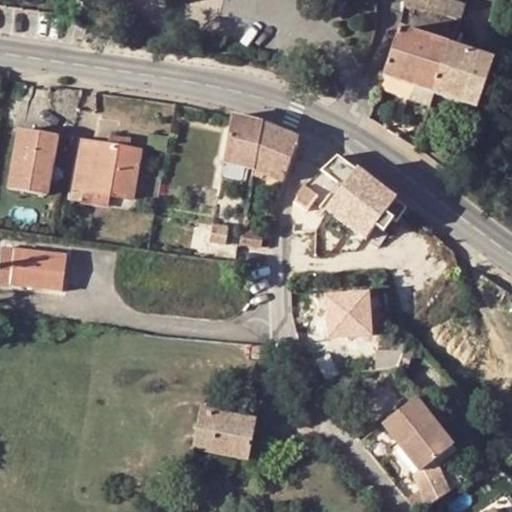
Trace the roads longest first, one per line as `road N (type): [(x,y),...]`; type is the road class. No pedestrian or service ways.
road 1 (unclassified): [(327,125),(289,189),(281,225),(283,333),(308,391),(396,511)]
road 2 (secondary): [(0,53),(198,83),(295,108),(327,125)]
road 3 (secondary): [(327,125),(511,251)]
road 4 (residential): [(327,125),(372,75),(397,0)]
